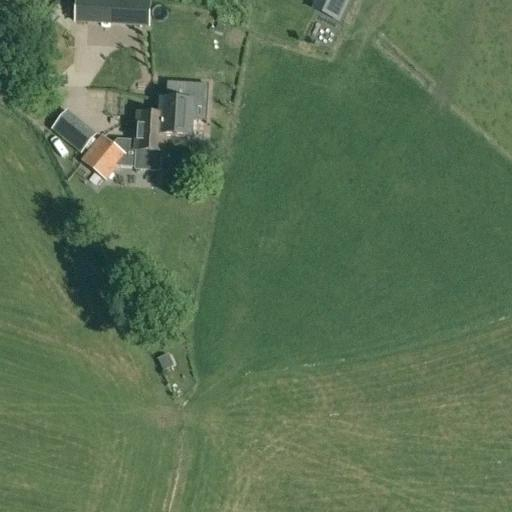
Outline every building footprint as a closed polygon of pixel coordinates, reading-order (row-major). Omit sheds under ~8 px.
[(228,0),(275,10),(277,0),(228,0)] [(125,1),(123,25),(148,27),(149,2),(125,1)] [(212,42),(213,24),(198,23),(198,12),(169,11),(168,54),(152,53),(151,82),(195,84),(196,42),(212,42)] [(162,118),(161,136),(164,136),(191,138),(193,104),(199,104),(199,88),(168,86),(167,102),(163,102),(162,118)] [(139,116),(137,148),(136,170),(160,172),(161,154),(163,154),(164,136),(161,136),(162,118),(139,116)] [(101,140),(83,162),(106,181),(116,169),(125,159),(112,150),(101,140)]
